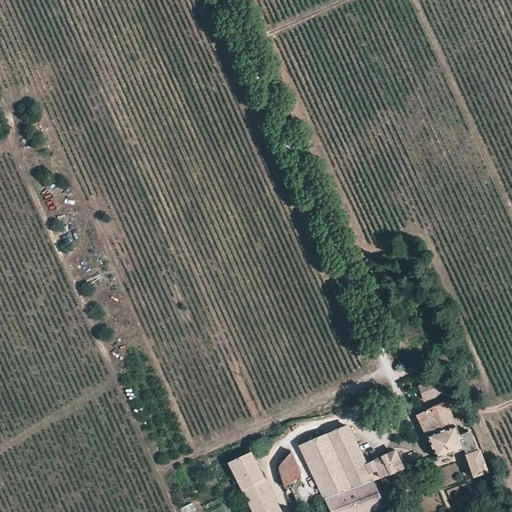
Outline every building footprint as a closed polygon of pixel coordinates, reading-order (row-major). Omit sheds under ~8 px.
[(443,393),(438,379),(433,381),(429,372),(417,376),(420,383),(415,385),(422,401),(423,401),(443,393)] [(422,430),(436,458),(463,449),(462,446),(456,429),(446,402),(416,416),(422,430)] [(317,485),(323,498),(326,503),(328,508),(330,511),(370,511),(385,507),(372,481),(379,479),(403,470),(394,452),(365,465),(358,450),(347,426),(314,441),(300,447),(306,460),(309,467),(317,485)] [(230,463),(240,483),(254,511),(278,511),(273,502),(269,495),(268,493),(266,487),(252,460),(248,453),(230,463)] [(296,456),(276,463),(286,488),(304,481),(299,468),(301,468),(296,456)] [(181,509),(181,511),(196,511),(192,503),(181,509)]
